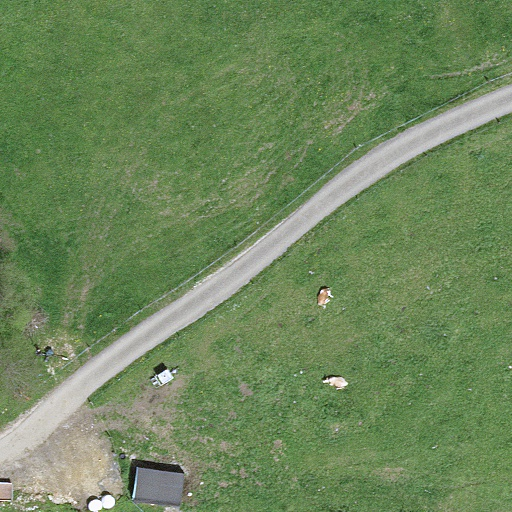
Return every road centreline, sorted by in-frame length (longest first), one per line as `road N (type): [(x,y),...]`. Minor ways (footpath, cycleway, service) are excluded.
road 1 (unclassified): [(511,96),(395,149),(349,180),(0,453)]
road 2 (track): [(477,511),(336,485),(235,479),(135,511)]
